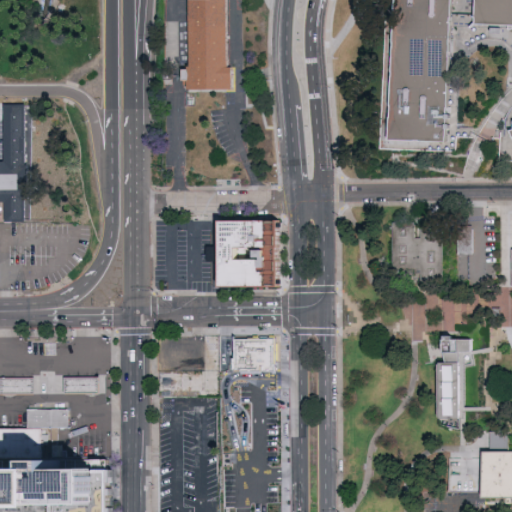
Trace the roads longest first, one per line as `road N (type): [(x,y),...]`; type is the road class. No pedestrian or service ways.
road 1 (residential): [(111,237),(90,110),(72,94),(0,92)]
road 2 (secondary): [(323,190),(317,0)]
road 3 (residential): [(323,190),(511,190)]
road 4 (secondary): [(300,310),(300,482)]
road 5 (residential): [(135,203),(295,196)]
road 6 (secondary): [(327,435),(328,311)]
